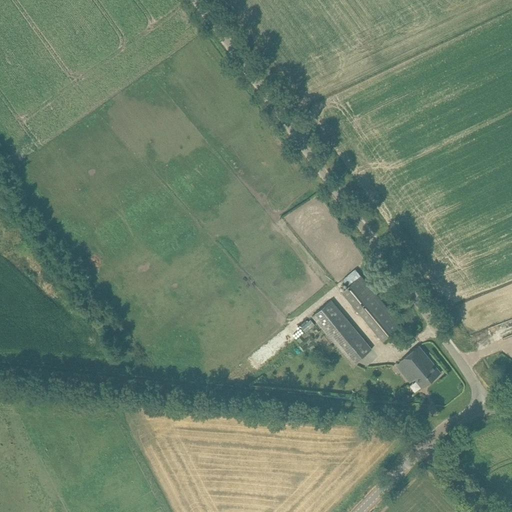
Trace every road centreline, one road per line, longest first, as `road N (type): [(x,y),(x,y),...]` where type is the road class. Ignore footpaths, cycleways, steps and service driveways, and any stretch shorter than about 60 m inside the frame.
road 1 (unclassified): [(481,396),(474,372),(198,0)]
road 2 (track): [(450,412),(0,373)]
